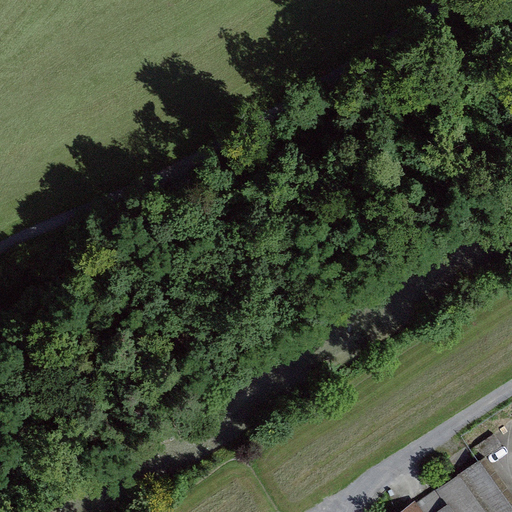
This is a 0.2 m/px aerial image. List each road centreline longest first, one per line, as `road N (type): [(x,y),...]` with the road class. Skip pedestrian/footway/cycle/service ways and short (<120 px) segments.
road 1 (track): [(394,0),(0,256)]
road 2 (unclassified): [(356,511),(359,486),(511,389)]
